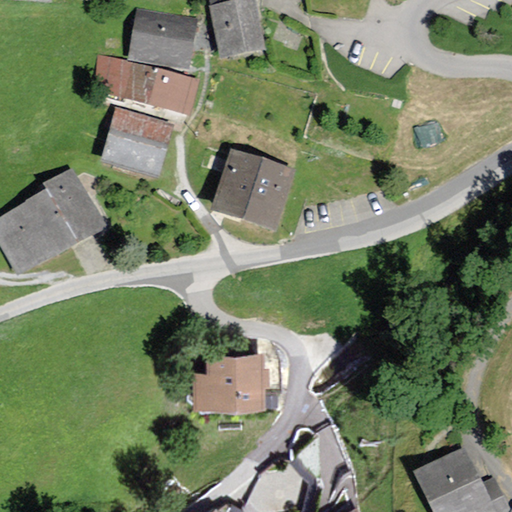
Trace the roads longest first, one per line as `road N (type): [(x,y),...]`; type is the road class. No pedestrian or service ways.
road 1 (residential): [(0,313),(148,269),(352,236),(454,193),(511,158)]
road 2 (residential): [(511,68),(424,59),(410,36),(411,20),(433,0)]
